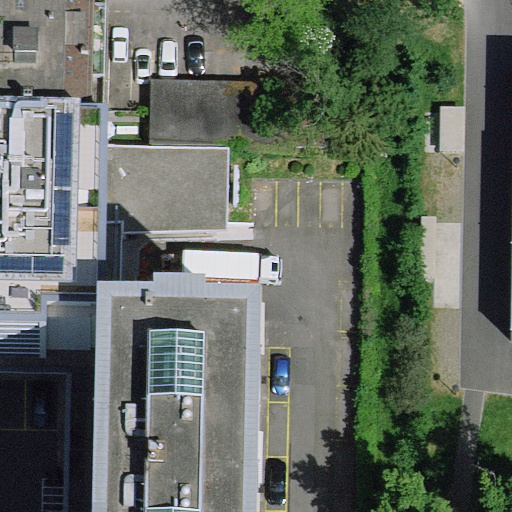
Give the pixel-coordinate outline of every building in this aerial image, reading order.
[(0,0),(0,146),(94,149),(97,0),(0,0)] [(328,90),(155,85),(153,147),(327,152),(328,90)] [(465,116),(441,115),(440,160),(464,161),(465,116)] [(0,367),(102,370),(103,343),(105,237),(107,149),(94,149),(0,146),(0,367)] [(228,154),(107,149),(105,237),(225,242),(228,154)] [(462,224),(438,224),(436,309),(461,310),(462,224)] [(259,511),(264,346),(103,343),(102,370),(97,511),(259,511)]
